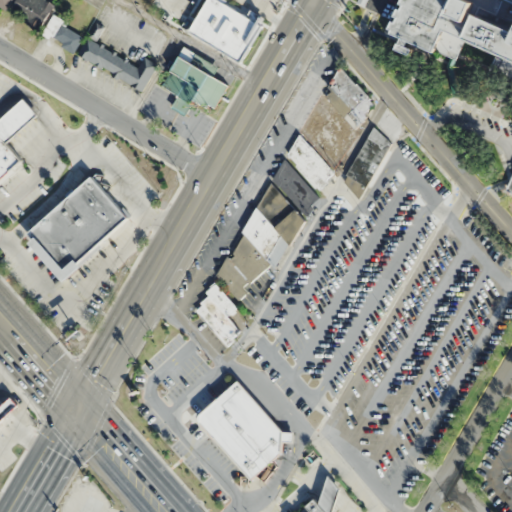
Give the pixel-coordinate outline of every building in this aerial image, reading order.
[(0,0),(0,6),(6,10),(11,0),(0,0)] [(54,5),(46,0),(16,0),(10,10),(39,29),(54,5)] [(253,14),(263,19),(269,6),(256,0),(236,0),(214,50),(233,59),(253,14)] [(391,21),(395,23),(397,19),(394,18),(398,9),(401,11),(403,7),(399,6),(401,0),(511,0),(511,189),(511,186),(511,78),(494,70),(501,54),(464,37),(454,59),(435,50),(433,54),(409,43),(406,48),(413,51),(409,58),(391,49),(395,42),(399,44),(400,41),(389,35),(390,32),(387,30),(391,21)] [(72,52),(84,36),(54,15),(43,32),(72,52)] [(78,54),(142,91),(158,64),(144,56),(139,66),(87,37),(78,54)] [(219,65),(183,47),(163,85),(179,94),(173,106),(187,113),(194,99),(215,109),(228,83),(214,75),(219,65)] [(375,102),(357,83),(345,70),(339,66),(314,107),(299,133),(304,136),(330,163),(333,165),(338,161),(350,141),(352,139),(356,133),(352,129),(367,116),(375,102)] [(10,143),(41,115),(27,99),(0,123),(0,186),(28,162),(10,143)] [(391,137),(368,128),(348,178),(371,187),(391,137)] [(335,176),(304,136),(285,150),(316,190),(335,176)] [(172,172),(126,144),(106,177),(152,204),(172,172)] [(217,276),(236,295),(240,298),(243,295),(249,285),(271,264),(276,267),(286,249),(302,234),(310,220),(318,213),(319,210),(327,202),(321,196),(319,195),(286,161),(280,166),(272,182),(267,186),(217,276)] [(29,233),(95,174),(133,216),(82,261),(86,266),(69,281),(35,243),(37,242),(29,233)] [(0,232),(9,243),(13,239),(2,226),(0,227),(0,232)] [(242,330),(228,316),(238,307),(217,286),(193,309),(227,344),(242,330)] [(253,481),(284,452),(285,442),(295,443),(296,434),(285,433),(241,381),(202,414),(199,418),(199,423),(253,481)] [(0,403),(4,408),(15,398),(22,406),(0,425),(0,403)] [(328,511),(324,507),(331,501),(327,496),(337,487),(333,482),(323,491),(327,496),(319,502),(316,498),(299,511),(328,511)] [(92,511),(98,499),(84,493),(76,511),(92,511)]
